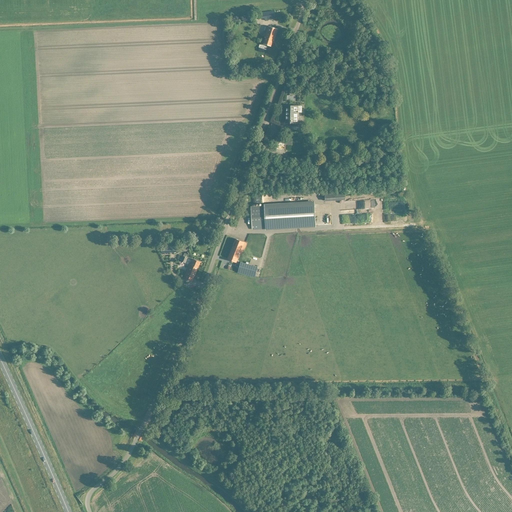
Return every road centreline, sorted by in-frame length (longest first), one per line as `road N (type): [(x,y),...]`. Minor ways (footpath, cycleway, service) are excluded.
road 1 (unclassified): [(89,511),(87,496),(128,454),(170,369),(305,0)]
road 2 (primary): [(67,511),(0,361)]
